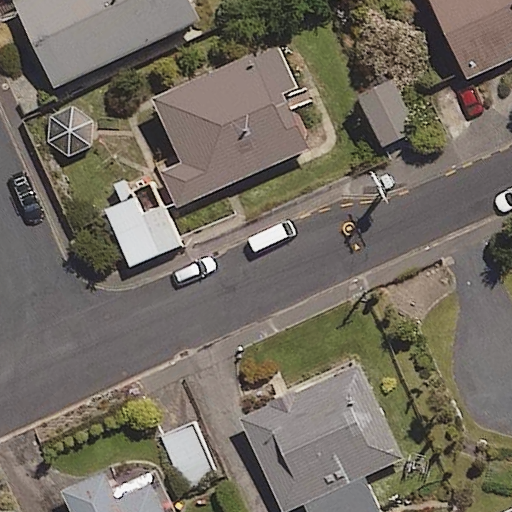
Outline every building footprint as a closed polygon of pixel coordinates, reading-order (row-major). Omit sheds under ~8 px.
[(203,17),(194,0),(20,0),(59,84),(203,17)] [(511,57),(511,0),(434,0),(470,77),(511,57)] [(300,84),(282,43),(158,97),(186,161),(164,171),(179,205),(312,147),(287,90),(300,84)] [(419,129),(396,76),(361,92),(385,144),(419,129)] [(55,151),(76,155),(93,142),(95,125),(81,108),(64,106),(50,116),(45,137),(55,151)] [(145,214),(137,194),(108,206),(132,265),(181,244),(165,205),(145,214)] [(404,458),(359,362),(245,414),(289,509),(307,501),(312,511),(380,511),(364,476),(404,458)] [(219,474),(193,423),(163,438),(188,489),(219,474)] [(117,489),(110,471),(66,490),(75,511),(167,511),(151,474),(117,489)] [(511,511),(511,503),(491,511),(511,511)]
